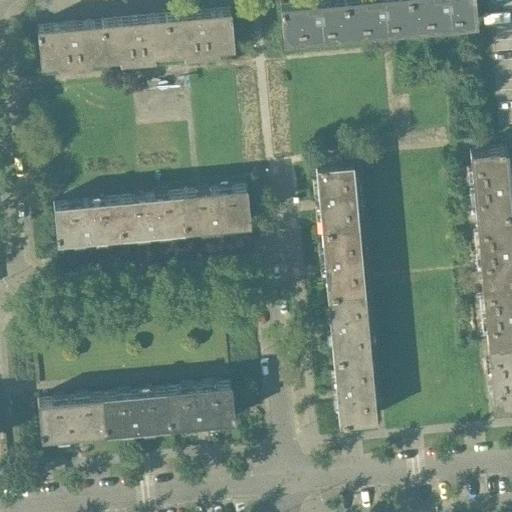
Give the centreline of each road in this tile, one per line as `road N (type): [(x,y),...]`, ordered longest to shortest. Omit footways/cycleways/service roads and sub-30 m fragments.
road 1 (residential): [(286,476),(264,259),(15,282),(0,123)]
road 2 (residential): [(0,506),(286,476)]
road 3 (residential): [(286,476),(511,456)]
